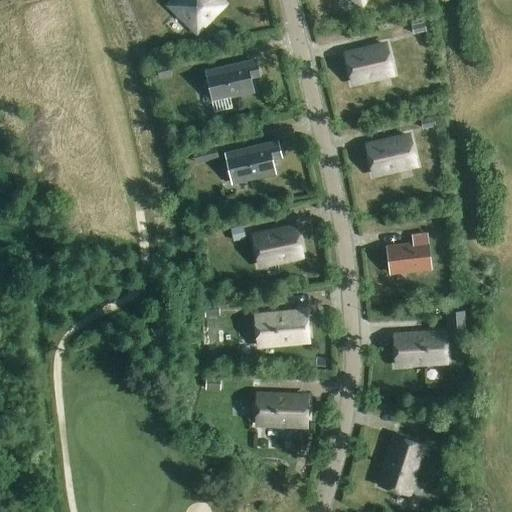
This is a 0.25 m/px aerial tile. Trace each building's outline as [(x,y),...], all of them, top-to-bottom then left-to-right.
[(222,5),(217,0),(175,0),(170,5),(197,31),(222,5)] [(337,4),(326,0),(300,0),(299,3),(333,15),(337,4)] [(423,18),(410,21),(413,31),(426,27),(423,18)] [(148,22),(144,35),(172,44),(176,30),(148,22)] [(346,54),(353,83),(392,74),(385,45),(346,54)] [(255,61),(207,72),(213,100),(252,91),(249,77),(258,75),(255,61)] [(168,62),(156,65),(159,80),(171,77),(168,62)] [(433,114),(419,116),(421,126),(435,123),(433,114)] [(409,136),(367,145),(374,174),(415,164),(409,136)] [(277,143),(226,155),(232,182),(274,172),(271,159),(280,156),(277,143)] [(206,161),(218,158),(215,145),(203,149),(206,161)] [(241,222),(229,226),(233,239),(245,235),(241,222)] [(296,227),(254,236),(260,265),(302,256),(296,227)] [(413,244),(387,247),(390,273),(430,268),(426,234),(412,236),(413,244)] [(205,317),(220,315),(219,301),(203,303),(205,317)] [(305,311),(255,316),(258,345),(308,340),(305,311)] [(448,343),(465,341),(463,311),(446,312),(448,343)] [(444,332),(395,335),(397,365),(446,362),(444,332)] [(419,375),(418,365),(364,367),(364,377),(419,375)] [(206,376),(205,389),(220,390),(221,376),(206,376)] [(309,429),(310,393),(256,391),(254,427),(309,429)] [(395,437),(380,485),(408,494),(424,446),(395,437)] [(362,445),(345,490),(371,500),(388,454),(362,445)]
